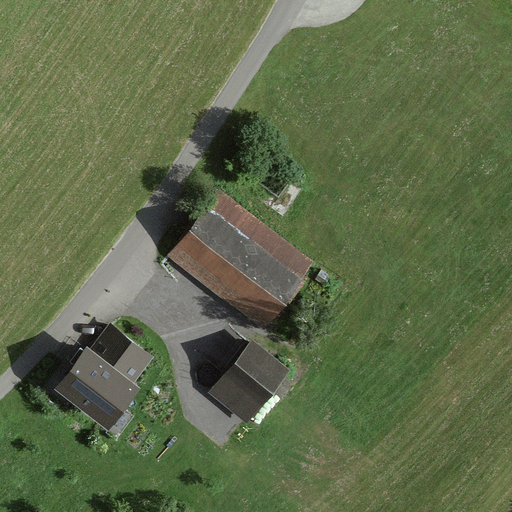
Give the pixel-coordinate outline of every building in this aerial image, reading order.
[(165,255),(265,327),(310,265),(211,192),(165,255)] [(86,333),(54,377),(110,418),(141,376),(137,373),(155,350),(110,317),(94,338),(86,333)] [(289,366),(250,335),(208,387),(246,419),(289,366)] [(157,406),(170,398),(157,377),(144,385),(157,406)] [(143,507),(164,484),(136,458),(114,481),(143,507)]
